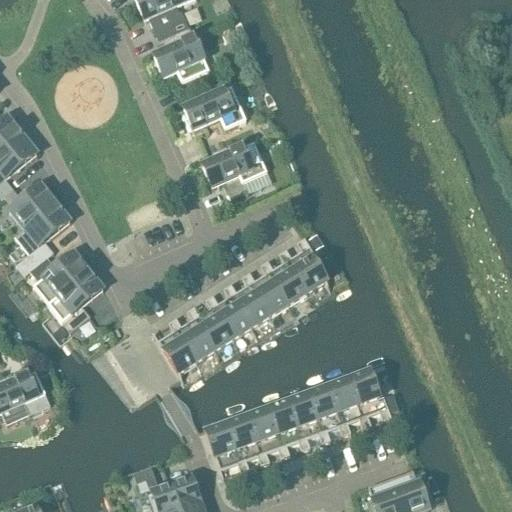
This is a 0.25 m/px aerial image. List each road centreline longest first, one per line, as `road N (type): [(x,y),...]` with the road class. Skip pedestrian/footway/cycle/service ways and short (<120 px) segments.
road 1 (residential): [(1,74),(31,116),(116,294),(210,245)]
road 2 (residential): [(210,245),(115,29),(91,0)]
